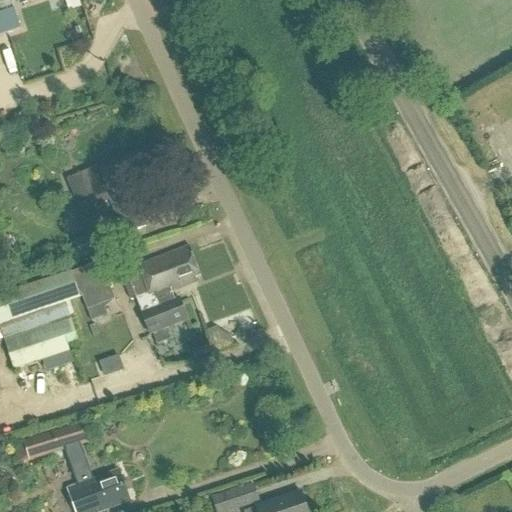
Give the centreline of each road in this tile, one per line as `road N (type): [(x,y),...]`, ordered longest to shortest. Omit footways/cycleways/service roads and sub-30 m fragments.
road 1 (unclassified): [(406,503),(344,452),(133,0)]
road 2 (tertiary): [(511,289),(350,0)]
